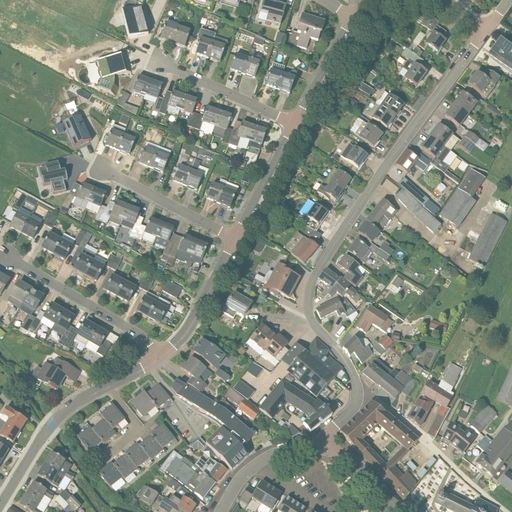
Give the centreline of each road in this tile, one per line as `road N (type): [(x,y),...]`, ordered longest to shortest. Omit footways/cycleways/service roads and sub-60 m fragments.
road 1 (residential): [(355,383),(309,315),(311,281),(484,31)]
road 2 (residential): [(504,511),(355,383)]
road 3 (residential): [(158,357),(134,331),(0,251)]
road 4 (residential): [(0,505),(53,421),(109,384)]
road 5 (residential): [(296,124),(158,61)]
road 6 (residential): [(235,239),(102,169)]
road 7 (residential): [(158,357),(189,326),(235,239)]
road 8 (residential): [(235,239),(296,124)]
road 9 (residential): [(296,124),(353,18)]
